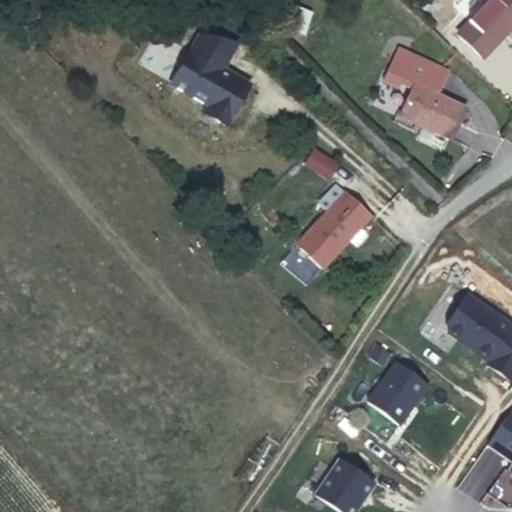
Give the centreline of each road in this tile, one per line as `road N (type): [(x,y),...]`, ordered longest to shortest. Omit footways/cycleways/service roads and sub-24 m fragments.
road 1 (track): [(235,511),(422,244)]
road 2 (residential): [(511,161),(446,210),(422,244)]
